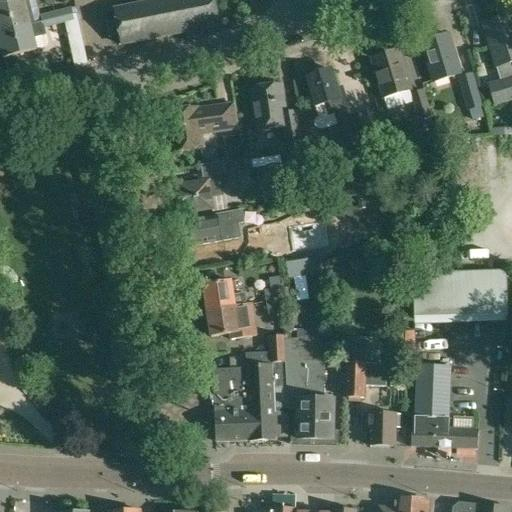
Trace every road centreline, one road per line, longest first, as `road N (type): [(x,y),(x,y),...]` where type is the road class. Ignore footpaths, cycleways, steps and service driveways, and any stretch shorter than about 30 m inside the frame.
road 1 (residential): [(199,475),(136,72)]
road 2 (secondary): [(199,475),(349,475),(511,489)]
road 3 (secondary): [(0,474),(199,475)]
road 4 (residential): [(136,72),(300,23)]
road 5 (residential): [(0,97),(136,72)]
